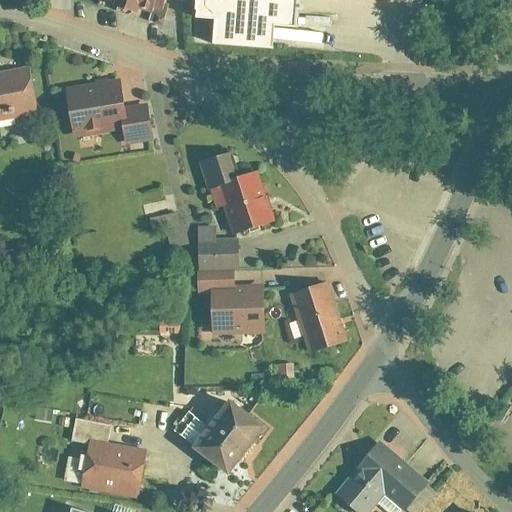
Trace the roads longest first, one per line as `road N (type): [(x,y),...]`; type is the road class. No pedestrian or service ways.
road 1 (residential): [(277,154),(180,75),(86,33),(0,17)]
road 2 (tertiary): [(505,88),(455,212),(388,344)]
road 3 (residential): [(277,154),(315,85),(505,88)]
road 4 (residential): [(388,344),(360,276),(277,154)]
road 5 (tertiary): [(388,344),(260,511)]
road 6 (residential): [(511,506),(408,394),(388,344)]
road 7 (unknown): [(293,0),(413,29)]
